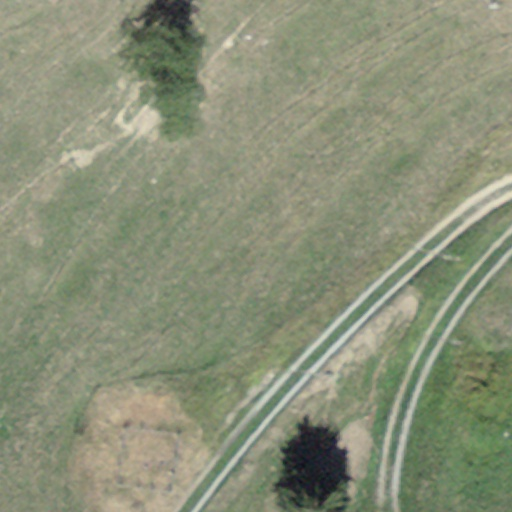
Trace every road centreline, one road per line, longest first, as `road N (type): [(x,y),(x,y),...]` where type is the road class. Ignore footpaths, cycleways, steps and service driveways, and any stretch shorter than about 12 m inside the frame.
road 1 (track): [(196,511),(275,407),(405,277),(511,194)]
road 2 (track): [(394,504),(415,404),(445,339),(511,257)]
